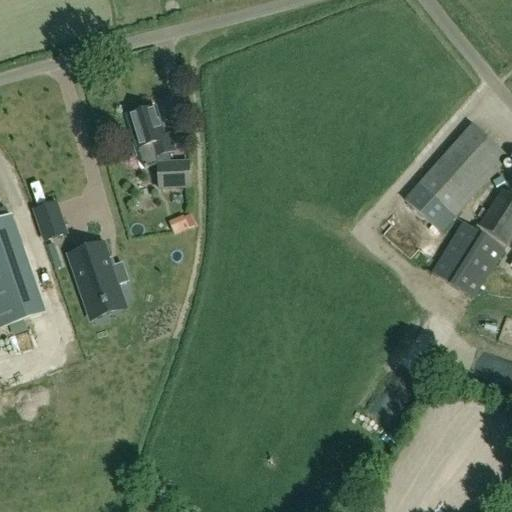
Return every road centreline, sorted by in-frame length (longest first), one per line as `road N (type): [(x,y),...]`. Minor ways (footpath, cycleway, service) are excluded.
road 1 (unclassified): [(0,81),(295,0)]
road 2 (unclassified): [(511,103),(428,0)]
